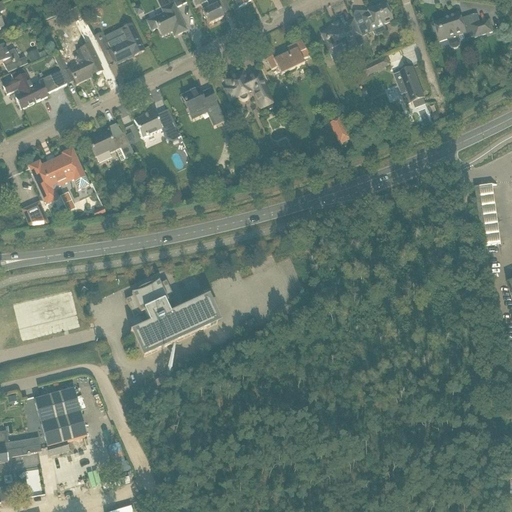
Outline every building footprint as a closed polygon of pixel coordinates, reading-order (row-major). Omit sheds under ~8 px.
[(182,6),(179,0),(166,0),(170,6),(165,9),(167,13),(146,23),(151,32),(157,29),(162,38),(176,31),(178,36),(187,32),(176,9),(182,6)] [(223,19),(219,10),(217,6),(209,9),(204,0),(197,0),(192,3),(195,9),(200,6),(203,12),(202,13),(204,17),(208,26),(223,19)] [(248,0),(234,0),(238,8),(247,4),(246,4),(251,2),(250,1),(249,2),(248,0)] [(367,12),(367,13),(360,16),(369,35),(371,33),(370,31),(392,21),(384,4),(367,12)] [(460,14),(449,18),(445,19),(445,21),(434,25),(440,43),(466,34),(460,14)] [(83,19),(75,23),(86,45),(95,40),(83,19)] [(333,30),(321,35),(325,45),(331,57),(331,58),(335,60),(341,57),(342,54),(341,52),(343,51),(349,48),(347,43),(361,37),(357,30),(353,20),(339,27),(338,25),(332,28),(333,30)] [(489,21),(471,27),(475,39),(492,33),(489,21)] [(124,36),(107,44),(110,50),(111,51),(116,61),(117,65),(129,59),(127,56),(132,54),(134,57),(144,52),(139,43),(131,26),(130,27),(121,31),(124,36)] [(365,35),(362,27),(357,30),(361,37),(365,35)] [(95,37),(103,54),(109,51),(101,34),(95,37)] [(309,58),(306,51),(301,42),(287,49),(290,54),(274,61),(272,57),(266,60),(271,71),(277,69),(280,77),(304,66),(302,61),(309,58)] [(102,72),(98,63),(90,46),(81,51),(83,55),(74,59),(77,66),(69,70),(76,86),(88,80),(86,76),(91,74),(92,77),(102,72)] [(6,54),(6,53),(2,47),(0,48),(0,65),(2,64),(8,74),(28,65),(25,59),(19,61),(13,50),(6,54)] [(37,50),(27,55),(31,62),(40,58),(37,50)] [(53,57),(61,74),(67,71),(59,54),(53,57)] [(367,77),(391,65),(388,59),(364,71),(367,77)] [(412,68),(403,72),(399,73),(404,86),(401,88),(407,105),(413,103),(415,109),(425,105),(423,99),(424,99),(412,68)] [(67,86),(60,72),(39,82),(41,87),(32,91),(22,71),(14,74),(17,80),(13,82),(13,81),(2,86),(6,95),(16,89),(20,97),(15,100),(20,111),(47,99),(46,96),(67,86)] [(271,104),(266,92),(258,75),(246,81),(242,74),(225,82),(229,89),(225,91),(230,101),(233,100),(234,100),(238,98),(238,99),(239,101),(240,101),(241,102),(243,102),(244,102),(245,101),(246,101),(247,99),(247,98),(247,97),(247,95),(246,94),(251,92),(250,92),(253,91),(261,109),(271,104)] [(219,111),(217,106),(214,100),(210,91),(203,94),(204,95),(200,97),(197,90),(181,97),(189,115),(201,110),(202,113),(210,109),(212,114),(211,115),(216,126),(224,122),(219,111)] [(173,143),(181,139),(168,111),(155,117),(153,111),(146,114),(147,116),(134,122),(142,140),(161,131),(166,141),(173,143)] [(342,120),(330,125),(340,147),(352,141),(342,120)] [(125,161),(134,157),(124,135),(111,140),(107,132),(100,135),(101,137),(88,143),(98,165),(111,159),(109,155),(120,150),(125,161)] [(232,132),(227,134),(230,142),(236,139),(232,132)] [(88,187),(76,160),(72,151),(62,156),(64,160),(42,170),(39,163),(29,168),(46,206),(56,202),(57,201),(50,188),(72,178),(78,191),(88,187)] [(493,184),(476,186),(484,246),(501,244),(493,184)] [(38,205),(22,212),(29,228),(48,226),(38,205)] [(164,305),(174,300),(166,283),(159,286),(158,283),(158,284),(153,285),(150,286),(148,287),(143,289),(139,291),(136,293),(134,294),(132,296),(131,296),(132,298),(126,301),(134,319),(144,314),(145,317),(139,320),(142,326),(148,323),(149,326),(130,335),(133,334),(144,358),(217,324),(206,301),(209,299),(208,299),(169,317),(164,305)] [(155,382),(157,387),(166,383),(164,378),(155,382)] [(44,399),(34,402),(47,449),(66,443),(73,442),(80,440),(87,438),(73,391),(44,399)] [(0,453),(40,446),(39,439),(7,444),(6,433),(0,433),(0,453)] [(66,443),(47,449),(50,458),(59,456),(69,453),(66,443)] [(0,453),(0,474),(13,472),(10,459),(27,456),(27,457),(30,456),(30,455),(41,453),(41,451),(40,446),(0,453)] [(87,485),(53,493),(55,503),(90,495),(87,485)] [(22,486),(0,489),(0,498),(1,503),(24,500),(22,486)]
